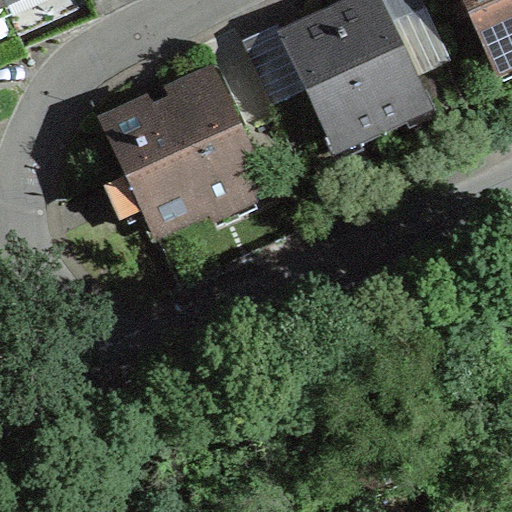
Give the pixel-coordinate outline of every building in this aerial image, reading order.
[(310,90),(338,150),(428,108),(413,77),(381,7),(377,0),(366,0),(286,38),(310,90)] [(422,0),(395,0),(381,7),(413,77),(451,59),(422,0)] [(511,0),(465,0),(493,58),(511,49),(511,0)] [(310,90),(286,38),(279,25),(243,42),(274,107),(310,90)] [(104,126),(156,236),(266,184),(214,74),(170,95),(173,102),(155,110),(152,103),(104,126)] [(324,443),(345,497),(393,479),(372,425),(324,443)]
